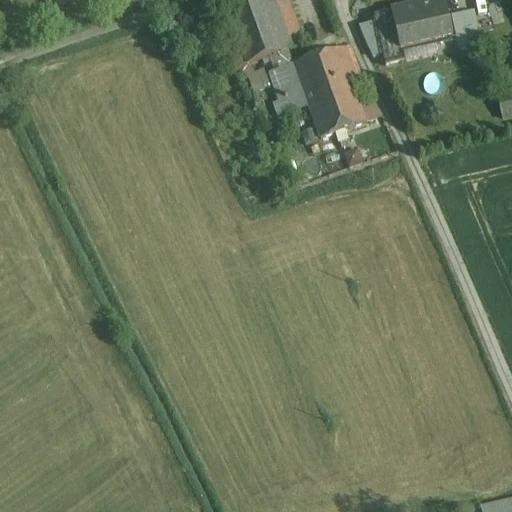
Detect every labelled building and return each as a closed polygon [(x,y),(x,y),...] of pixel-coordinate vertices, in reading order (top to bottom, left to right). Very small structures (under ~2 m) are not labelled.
[(265,0),(259,0),(227,11),(247,68),(285,55),(265,0)] [(300,50),(282,0),(265,0),(285,55),(300,50)] [(418,9),(394,15),(394,13),(374,18),(385,69),(406,64),(403,52),(452,40),(443,2),(418,8),(418,9)] [(474,13),(451,18),(456,41),(457,40),(459,52),(482,47),(474,13)] [(340,53),(294,69),(311,113),(356,97),(340,53)] [(266,72),(248,78),(254,94),(271,88),(266,72)] [(356,97),(311,113),(321,142),(367,126),(356,97)] [(345,154),(349,169),(364,166),(360,151),(345,154)] [(511,511),(511,502),(481,509),(481,511),(511,511)]
